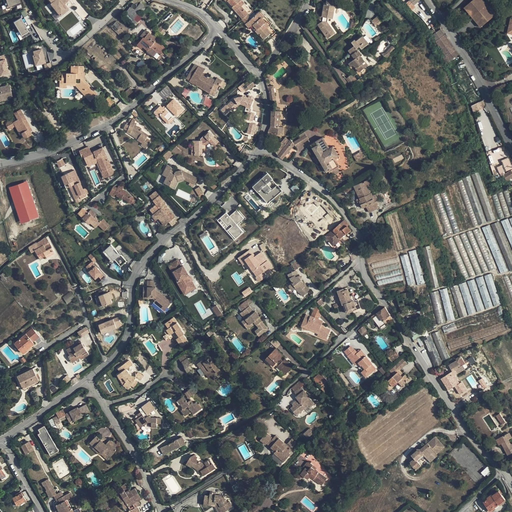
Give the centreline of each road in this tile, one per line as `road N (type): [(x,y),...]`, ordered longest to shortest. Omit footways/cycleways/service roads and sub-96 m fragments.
road 1 (residential): [(260,148),(330,193),(359,233),(366,276),(473,440),(511,483)]
road 2 (residential): [(86,378),(123,343),(131,283),(148,256),(260,148)]
road 3 (residential): [(0,163),(112,122),(213,25)]
road 4 (residential): [(86,378),(139,460),(158,511)]
road 5 (residential): [(511,144),(440,19)]
